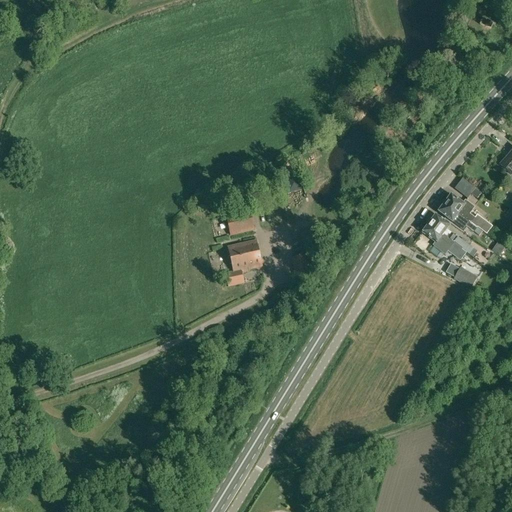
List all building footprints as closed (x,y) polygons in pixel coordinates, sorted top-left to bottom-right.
[(511,151),(500,166),(511,176),(511,175),(511,151)] [(475,189),(471,194),(477,199),(481,194),(475,189)] [(451,195),(445,204),(470,223),(477,228),(477,227),(483,231),(487,234),(493,226),(478,216),(476,219),(470,214),(475,207),(465,200),(463,204),(451,195)] [(445,204),(438,213),(452,223),(459,228),(462,224),(467,228),(467,227),(470,223),(445,204)] [(226,218),(230,238),(255,232),(251,212),(226,218)] [(436,216),(429,225),(452,242),(456,237),(446,230),(449,226),(436,216)] [(474,232),(477,228),(470,223),(467,227),(474,232)] [(429,225),(423,233),(436,243),(434,246),(445,255),(448,251),(460,261),(466,252),(462,250),(453,243),(452,242),(429,225)] [(457,237),(453,243),(462,250),(466,252),(469,255),(474,250),(457,237)] [(234,272),(225,274),(229,289),(245,285),(242,272),(242,271),(243,272),(243,273),(246,272),(249,272),(249,271),(249,270),(255,268),(262,267),(259,254),(256,242),(242,245),(228,248),(229,253),(230,257),(229,257),(229,258),(229,261),(230,265),(231,265),(232,264),(233,269),(234,272)] [(498,243),(492,252),(499,257),(505,248),(498,243)] [(454,278),(454,279),(471,289),(477,279),(460,269),(459,270),(454,278)]
